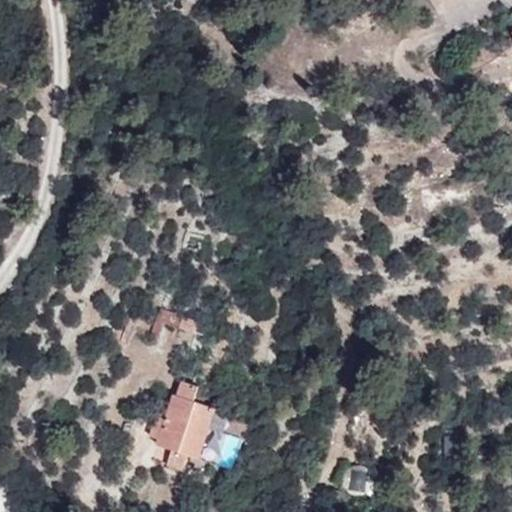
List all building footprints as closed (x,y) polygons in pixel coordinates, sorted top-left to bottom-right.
[(165,332),(144,325),(132,354),(156,363),(159,357),(166,360),(176,337),(203,347),(208,334),(170,320),(165,332)] [(190,466),(206,414),(182,407),(164,459),(190,466)] [(222,419),(206,414),(190,466),(207,470),(222,419)] [(234,469),(242,438),(224,434),(217,465),(234,469)] [(356,495),(371,482),(355,465),(341,479),(356,495)]
